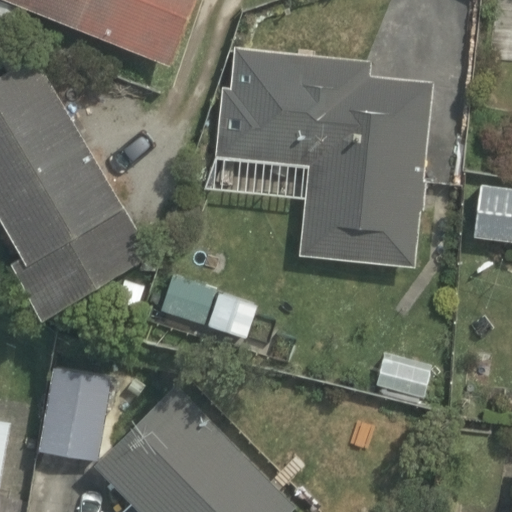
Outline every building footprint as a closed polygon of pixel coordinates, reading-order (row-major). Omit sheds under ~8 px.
[(37,0),(170,59),(196,0),(37,0)] [(364,53),(239,44),(236,91),(226,91),(221,159),(308,166),(302,255),(416,263),(430,76),(362,71),(364,53)] [(150,253),(38,51),(0,72),(0,217),(50,308),(150,253)] [(511,180),(476,177),(470,240),(511,243),(511,180)] [(174,249),(154,294),(240,333),(260,289),(174,249)] [(105,371),(44,364),(35,452),(97,458),(105,371)] [(174,382),(101,456),(156,511),(292,511),(298,507),(174,382)] [(0,480),(11,418),(0,416),(0,480)]
